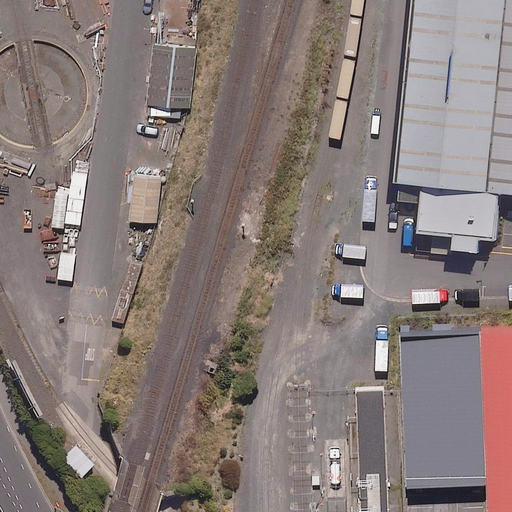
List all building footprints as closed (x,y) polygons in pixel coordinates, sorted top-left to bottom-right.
[(511,0),(414,0),(396,184),(424,187),(417,251),(456,255),(457,251),(482,253),(483,241),(498,242),(503,193),(511,194),(511,0)] [(191,104),(197,45),(153,41),(147,100),(191,104)] [(57,190),(52,222),(76,226),(86,159),(75,157),(70,192),(57,190)] [(162,174),(135,170),(130,216),(157,220),(162,174)] [(511,511),(511,326),(399,331),(405,485),(488,481),(489,511),(511,511)] [(354,388),(356,421),(346,421),(349,511),(386,511),(382,387),(354,388)] [(93,463),(76,445),(62,457),(80,476),(93,463)]
